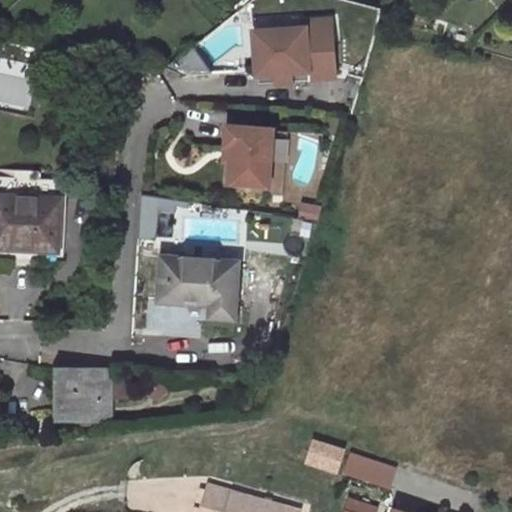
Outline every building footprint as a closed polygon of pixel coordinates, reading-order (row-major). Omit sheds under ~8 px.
[(307,29),(262,32),(265,80),(311,77),(311,76),(334,74),(331,22),(307,23),(307,29)] [(259,186),(268,127),(222,120),(219,141),(225,142),(223,156),(220,180),(259,186)] [(225,142),(219,141),(217,155),(223,156),(225,142)] [(0,241),(59,241),(59,194),(58,177),(65,175),(65,158),(30,156),(29,148),(0,149),(0,241)] [(314,215),(317,203),(308,201),(307,202),(306,201),(303,201),(301,213),(314,215)] [(249,245),(173,237),(169,291),(218,293),(219,305),(245,305),(249,245)] [(107,425),(109,368),(60,366),(58,424),(107,425)] [(342,476),(351,449),(316,438),(307,465),(342,476)] [(394,487),(399,464),(351,454),(346,477),(394,487)] [(297,511),(299,508),(205,480),(195,511),(297,511)]
